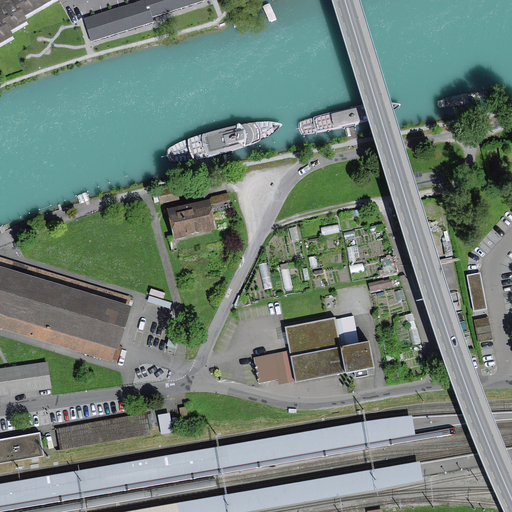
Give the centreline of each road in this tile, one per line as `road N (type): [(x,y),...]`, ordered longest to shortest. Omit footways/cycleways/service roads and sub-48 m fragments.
road 1 (primary): [(511,499),(451,345),(344,0)]
road 2 (residential): [(197,384),(207,343),(297,173),(336,157),(511,122)]
road 3 (residential): [(197,384),(306,404),(511,383)]
road 4 (residential): [(0,409),(197,384)]
road 5 (track): [(383,202),(264,227)]
